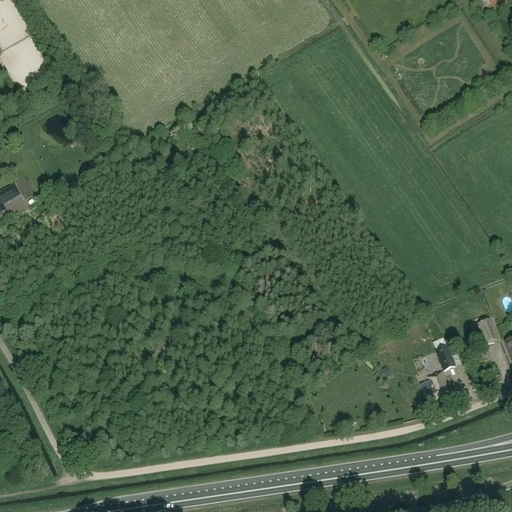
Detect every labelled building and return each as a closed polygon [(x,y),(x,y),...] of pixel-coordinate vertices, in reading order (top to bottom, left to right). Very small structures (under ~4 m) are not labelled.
[(487,0),(496,12),(507,5),(503,0),(487,0)] [(0,215),(6,212),(3,206),(20,196),(14,186),(0,194),(0,215)] [(499,342),(491,320),(476,326),(484,348),(499,342)] [(456,367),(447,346),(435,351),(443,372),(456,367)] [(428,404),(450,395),(441,374),(428,379),(433,392),(424,396),(428,404)]
